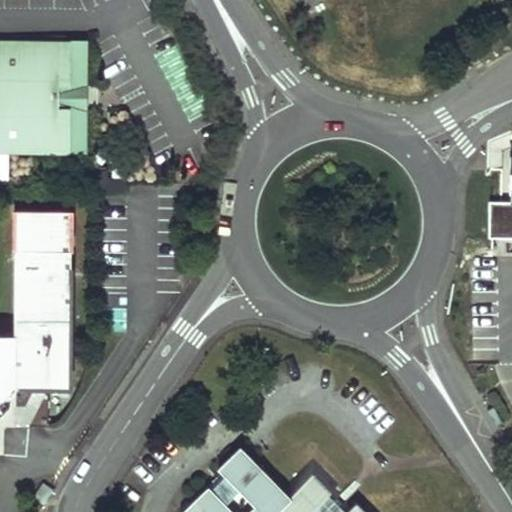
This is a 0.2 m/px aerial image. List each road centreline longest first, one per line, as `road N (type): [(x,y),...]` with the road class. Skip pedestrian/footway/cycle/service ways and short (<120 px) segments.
road 1 (unknown): [(156,511),(176,475),(255,415),(283,404),(305,404),(334,419),(365,451)]
road 2 (residential): [(189,333),(74,511)]
road 3 (tertiary): [(334,118),(305,99),(242,16),(216,0)]
road 4 (tertiary): [(216,0),(250,96),(261,158)]
road 5 (tertiary): [(332,321),(385,347),(450,404)]
road 6 (tertiary): [(450,404),(451,382),(426,319),(426,273)]
road 7 (residential): [(511,95),(392,134)]
road 8 (residential): [(440,204),(465,146),(511,109)]
